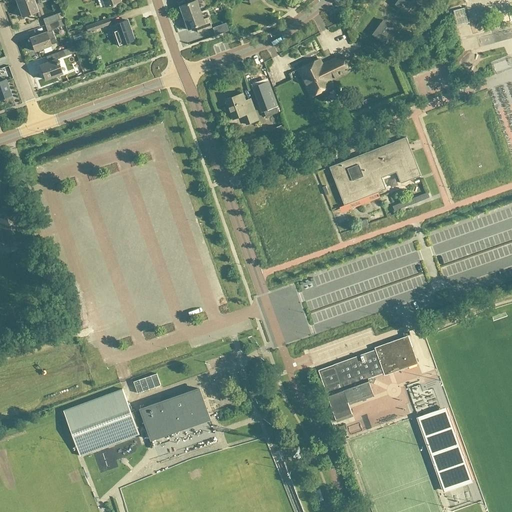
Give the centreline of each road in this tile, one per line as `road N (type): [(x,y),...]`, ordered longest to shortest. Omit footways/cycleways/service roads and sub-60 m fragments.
road 1 (residential): [(280,347),(183,75)]
road 2 (tertiary): [(183,75),(275,38),(326,0)]
road 3 (tertiary): [(39,128),(183,75)]
